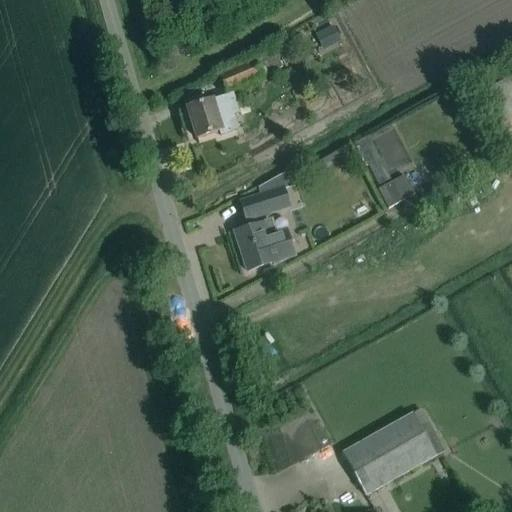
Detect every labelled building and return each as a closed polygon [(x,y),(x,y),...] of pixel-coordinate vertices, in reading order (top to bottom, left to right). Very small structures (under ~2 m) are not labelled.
[(331,27),(319,34),(327,48),(339,42),(331,27)] [(274,51),(217,76),(225,94),(282,69),(274,51)] [(308,65),(298,68),(302,82),(312,79),(308,65)] [(277,91),(288,104),(303,91),(291,78),(277,91)] [(206,104),(187,110),(196,140),(215,134),(218,133),(218,135),(237,130),(233,116),(238,114),(233,96),(227,98),(212,103),(211,102),(206,104)] [(367,139),(355,145),(387,209),(400,203),(414,196),(411,191),(431,181),(424,166),(390,184),(388,180),(367,139)] [(282,188),(237,203),(244,223),(288,209),(282,188)] [(276,234),(272,222),(234,234),(246,272),(293,257),(285,231),(276,234)] [(321,229),(307,231),(309,248),(324,245),(321,229)] [(443,452),(419,411),(341,455),(365,497),(443,452)]
